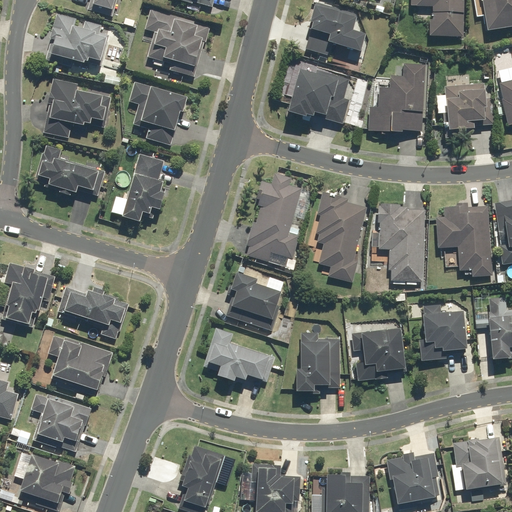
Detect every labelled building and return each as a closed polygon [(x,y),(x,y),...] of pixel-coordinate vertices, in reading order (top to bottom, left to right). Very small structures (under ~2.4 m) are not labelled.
[(90,0),(88,9),(114,16),(118,0),(90,0)] [(181,0),(213,8),(215,0),(181,0)] [(465,36),(465,0),(413,0),(413,7),(431,7),(431,36),(465,36)] [(511,0),(484,0),(489,31),(511,26),(511,0)] [(319,4),(307,49),(347,60),(351,48),(364,52),(369,33),(356,30),(359,15),(319,4)] [(211,25),(152,9),(146,29),(156,32),(148,58),(172,65),(170,70),(196,78),(211,25)] [(78,18),(57,13),(47,60),(73,66),(74,61),(87,63),(88,60),(91,61),(92,58),(105,61),(111,33),(101,31),(102,24),(86,21),(84,27),(77,26),(78,18)] [(423,131),(426,64),(405,63),(404,76),(393,75),(392,88),(380,87),(380,107),(370,107),(369,129),(423,131)] [(318,72),(302,68),(291,111),(344,125),(351,100),(345,99),(350,79),(318,70),(318,72)] [(492,71),(481,71),(481,82),(492,82),(492,71)] [(123,76),(107,72),(104,84),(120,88),(123,76)] [(80,83),(54,78),(44,133),(70,138),(72,123),(106,129),(112,95),(78,89),(80,83)] [(511,123),(511,80),(498,84),(509,125),(511,123)] [(189,97),(135,82),(130,102),(140,105),(134,125),(150,130),(147,139),(171,146),(182,111),(185,112),(189,97)] [(485,83),(446,87),(450,130),(495,126),(492,98),(487,98),(485,83)] [(497,129),(485,128),(484,140),(496,141),(497,129)] [(132,134),(120,134),(120,146),(132,146),(132,134)] [(63,149),(46,144),(36,181),(61,188),(60,192),(72,195),(73,192),(78,193),(79,191),(99,197),(106,171),(60,158),(63,149)] [(165,160),(141,154),(124,216),(143,221),(145,212),(153,214),(154,207),(163,210),(168,193),(162,191),(165,181),(160,180),(165,160)] [(291,232),(302,188),(291,185),(293,178),(276,174),(274,183),(263,180),(257,205),(261,206),(257,222),(254,221),(248,246),(251,247),(248,257),(292,269),(301,235),(291,232)] [(355,260),(368,207),(348,202),(349,198),(323,192),(317,214),(322,215),(318,233),(321,234),(319,242),(325,244),(320,264),(332,267),(329,277),(353,283),(358,261),(355,260)] [(511,200),(495,203),(504,264),(511,263),(511,200)] [(494,275),(488,205),(470,207),(469,202),(457,203),(457,206),(445,207),(445,217),(435,218),(438,249),(459,247),(461,271),(473,270),(473,277),(494,275)] [(423,282),(425,209),(408,209),(408,207),(401,207),(401,204),(379,204),(378,250),(390,250),(390,270),(392,270),(392,281),(423,282)] [(58,274),(11,262),(6,283),(12,284),(3,320),(34,328),(37,313),(41,314),(45,301),(51,302),(58,274)] [(234,296),(227,315),(272,330),(285,292),(258,283),(260,277),(239,270),(231,295),(234,296)] [(67,287),(59,311),(104,326),(102,334),(119,339),(130,302),(106,294),(107,291),(95,287),(94,291),(88,289),(87,293),(67,287)] [(394,292),(394,303),(408,303),(407,291),(394,292)] [(506,298),(490,300),(495,359),(511,357),(511,309),(507,310),(506,298)] [(442,304),(424,305),(427,338),(421,339),(422,361),(447,359),(446,351),(470,349),(466,310),(443,312),(442,304)] [(475,317),(475,329),(490,328),(489,317),(475,317)] [(408,371),(402,327),(353,334),(355,351),(365,349),(367,363),(357,364),(359,381),(387,378),(386,373),(408,371)] [(234,334),(216,329),(204,367),(220,372),(219,375),(237,380),(238,376),(248,379),(249,377),(267,382),(275,356),(231,343),(234,334)] [(341,387),(340,339),(319,340),(319,333),(302,333),(303,369),(298,369),(299,391),(316,391),(316,388),(341,387)] [(65,339),(55,335),(49,353),(59,357),(52,379),(100,395),(114,353),(66,337),(65,339)] [(0,416),(12,420),(19,394),(8,390),(10,382),(0,379),(0,365),(1,362),(0,361),(0,416)] [(93,408),(49,394),(48,397),(37,393),(32,410),(42,413),(34,439),(78,453),(93,408)] [(506,485),(500,437),(452,442),(455,466),(461,465),(461,472),(465,472),(467,489),(506,485)] [(187,511),(207,511),(225,455),(196,446),(193,456),(190,455),(181,485),(187,487),(180,510),(187,511)] [(404,457),(388,460),(391,479),(395,479),(399,504),(442,497),(435,453),(416,456),(415,452),(404,454),(404,457)] [(57,462),(34,454),(20,497),(62,511),(67,496),(70,497),(75,483),(72,482),(77,466),(58,460),(57,462)] [(282,465),(253,463),(252,482),(260,482),(257,511),(294,511),(295,501),(300,501),(302,476),(281,475),(282,465)] [(369,511),(371,476),(352,475),(352,472),(329,472),(329,487),(323,487),(322,511),(369,511)] [(0,497),(18,504),(20,498),(15,496),(16,493),(2,488),(0,493),(0,497)]
